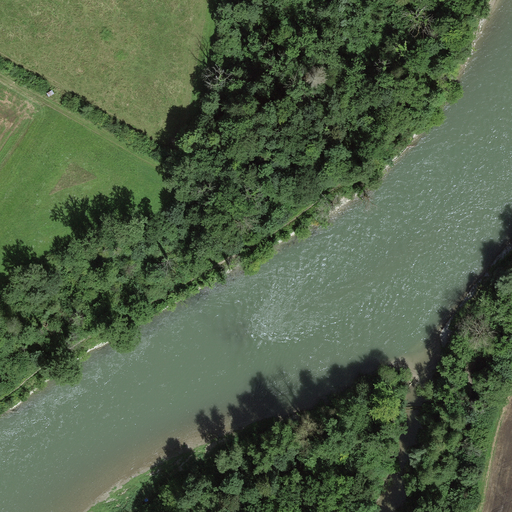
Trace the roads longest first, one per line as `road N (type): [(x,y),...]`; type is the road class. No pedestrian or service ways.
road 1 (track): [(0,399),(67,348),(334,190),(387,124),(408,81),(425,0)]
road 2 (track): [(0,76),(165,168)]
